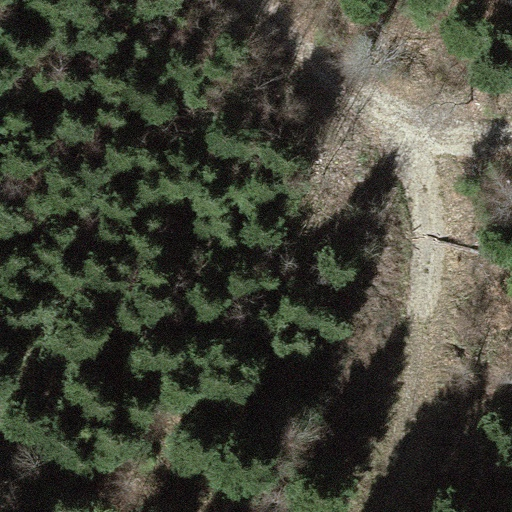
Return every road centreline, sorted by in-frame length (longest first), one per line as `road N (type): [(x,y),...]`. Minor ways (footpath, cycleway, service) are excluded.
road 1 (track): [(455,177),(442,395),(384,511)]
road 2 (track): [(264,0),(455,177),(511,178)]
